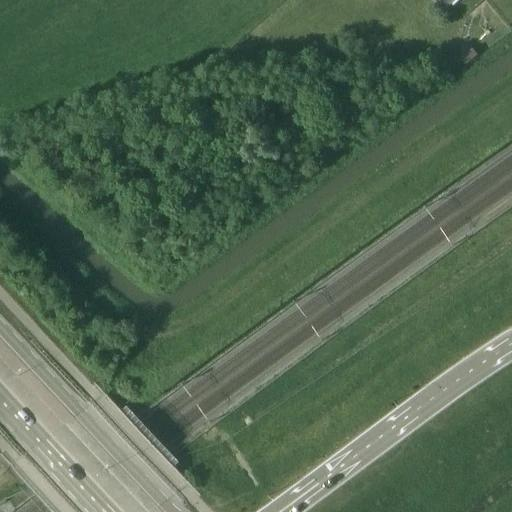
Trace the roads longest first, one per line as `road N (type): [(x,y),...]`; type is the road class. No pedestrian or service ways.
road 1 (motorway): [(511,345),(281,511)]
road 2 (secondary): [(174,511),(0,319)]
road 3 (secondary): [(0,397),(108,511)]
